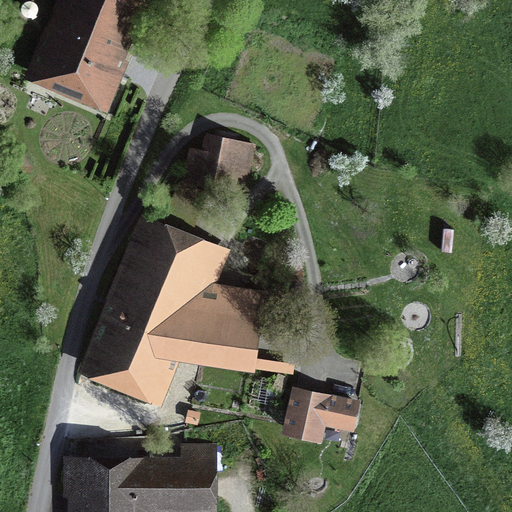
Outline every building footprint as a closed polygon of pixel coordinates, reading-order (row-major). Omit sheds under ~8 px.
[(143,29),(72,0),(60,0),(30,75),(100,104),(127,38),(137,42),(143,29)] [(72,0),(143,29),(149,14),(139,9),(142,0),(72,0)] [(202,136),(189,175),(229,187),(241,149),(202,136)] [(205,193),(172,180),(157,219),(190,232),(205,193)] [(142,221),(82,371),(157,401),(175,355),(248,366),(260,295),(206,285),(220,252),(142,221)] [(354,404),(292,391),(283,432),(316,439),(320,422),(349,428),(354,404)] [(207,465),(71,464),(70,511),(156,511),(157,507),(207,507),(207,465)]
